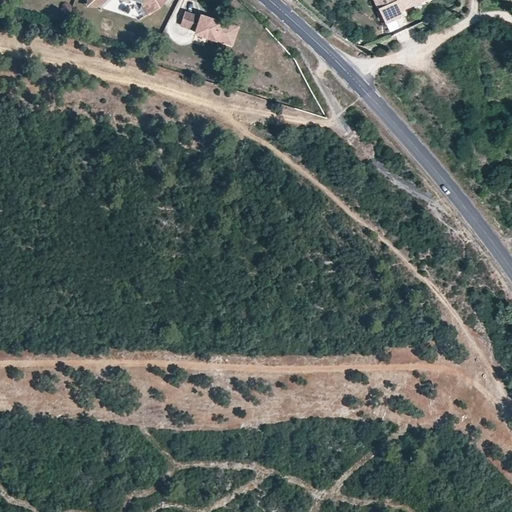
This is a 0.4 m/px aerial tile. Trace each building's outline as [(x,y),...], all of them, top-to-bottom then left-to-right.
[(97,9),(89,0),(85,0),(85,8),(97,9)] [(89,0),(97,9),(106,0),(122,0),(128,2),(128,1),(140,5),(147,16),(158,10),(163,5),(158,0),(89,0)] [(99,11),(111,0),(112,0),(127,5),(128,2),(122,0),(106,0),(97,9),(99,11)] [(401,10),(422,0),(375,0),(386,24),(404,16),(401,10)] [(190,30),(194,16),(185,13),(180,26),(190,30)] [(228,46),(235,26),(218,21),(210,18),(202,15),(201,18),(196,32),(195,34),(228,46)] [(196,32),(201,18),(194,16),(190,30),(196,32)] [(233,47),(239,27),(235,26),(228,46),(233,47)]
